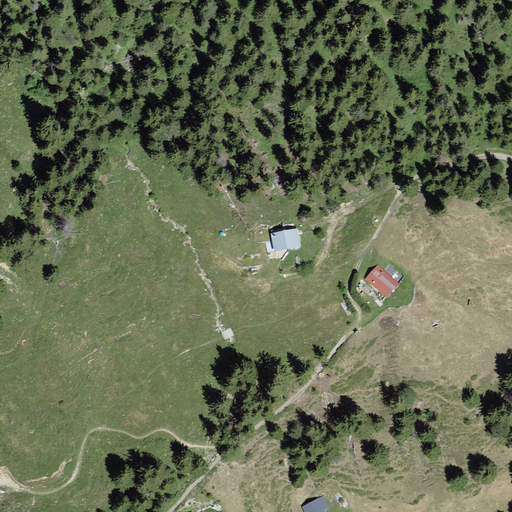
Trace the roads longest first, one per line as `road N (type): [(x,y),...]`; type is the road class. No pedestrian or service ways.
road 1 (track): [(348,286),(399,191),(427,167),(489,157),(511,162)]
road 2 (track): [(227,453),(312,381),(353,324)]
